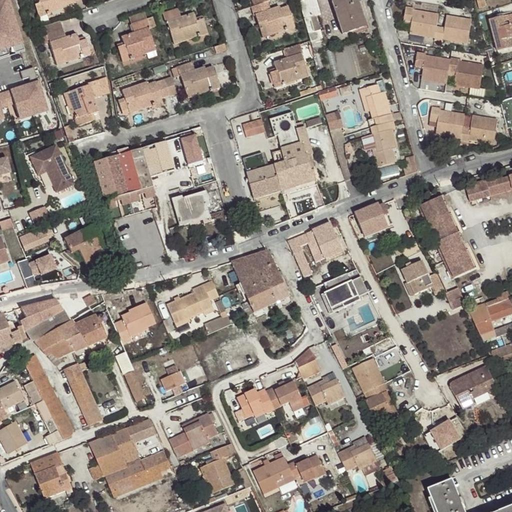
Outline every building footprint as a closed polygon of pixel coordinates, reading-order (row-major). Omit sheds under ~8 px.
[(8,0),(0,0),(0,49),(24,41),(8,0)] [(38,0),(39,4),(35,6),(39,18),(63,10),(63,8),(61,4),(73,1),(73,2),(80,0),(38,0)] [(305,0),(299,2),(304,20),(320,16),(315,0),(305,0)] [(351,4),(349,0),(336,0),(331,2),(342,34),(357,30),(359,32),(368,29),(365,21),(360,23),(357,13),(362,11),(359,2),(354,3),(351,4)] [(486,7),(483,0),(476,0),(479,9),(486,7)] [(283,21),(291,18),(288,7),(280,9),(279,7),(270,10),(268,3),(253,7),(251,8),(254,16),(255,16),(261,34),(271,32),(272,35),(286,31),(283,21)] [(437,27),(439,15),(414,11),(414,10),(406,8),(403,22),(412,24),(410,35),(435,40),(437,27)] [(177,9),(162,14),(165,24),(167,23),(173,42),(182,39),(183,42),(201,36),(197,22),(194,14),(181,18),(177,9)] [(360,23),(365,21),(362,11),(357,13),(360,23)] [(122,62),(145,55),(144,51),(155,48),(148,29),(154,27),(152,19),(147,20),(144,13),(128,18),(134,34),(120,38),(124,46),(118,49),(122,62)] [(511,15),(489,22),(498,53),(511,49),(511,15)] [(435,40),(434,42),(443,43),(443,41),(468,45),(472,22),(446,17),(444,29),(437,27),(435,40)] [(294,29),(291,18),(283,21),(286,31),(294,29)] [(203,20),(197,22),(201,36),(208,34),(203,20)] [(47,34),(62,29),(60,23),(44,28),(47,34)] [(66,38),(62,29),(47,34),(47,35),(42,37),(45,45),(49,44),(57,66),(83,58),(83,60),(91,58),(85,41),(79,43),(78,39),(76,34),(66,38)] [(322,39),(320,31),(308,35),(310,42),(322,39)] [(226,51),(224,45),(214,48),(215,55),(226,51)] [(298,77),(307,74),(301,55),(302,54),(300,46),(284,51),(287,60),(273,64),(276,72),(270,74),(275,88),(299,80),(298,77)] [(421,81),(446,85),(447,78),(448,73),(450,61),(426,57),(426,55),(418,54),(415,68),(423,70),(421,81)] [(462,61),(451,59),(450,61),(448,73),(456,75),(456,79),(454,87),(470,89),(469,96),(484,98),(485,90),(480,89),(484,66),(462,62),(462,61)] [(180,77),(187,96),(195,93),(197,96),(220,89),(213,68),(205,70),(204,68),(196,71),(193,63),(171,70),(174,79),(180,77)] [(22,72),(25,79),(36,75),(33,68),(22,72)] [(106,78),(97,81),(103,97),(109,95),(106,78)] [(171,79),(164,81),(170,98),(176,96),(171,79)] [(323,82),(325,91),(333,88),(330,80),(323,82)] [(97,81),(87,85),(88,87),(66,94),(74,118),(77,127),(92,122),(90,115),(94,114),(99,112),(94,100),(103,97),(97,81)] [(146,83),(121,92),(123,98),(117,100),(121,113),(128,111),(128,112),(137,109),(138,112),(151,108),(163,105),(162,101),(170,98),(164,81),(147,85),(146,83)] [(39,83),(25,87),(33,115),(47,111),(39,83)] [(360,91),(364,105),(368,104),(370,113),(372,120),(368,122),(370,129),(394,122),(386,93),(381,94),(379,86),(360,91)] [(25,87),(11,92),(20,119),(33,115),(25,87)] [(322,99),(338,95),(336,89),(321,94),(322,99)] [(66,94),(61,96),(68,119),(74,118),(66,94)] [(462,128),(464,116),(441,111),(441,110),(432,108),(430,122),(437,125),(436,135),(461,139),(462,128)] [(328,114),(330,130),(343,128),(340,112),(328,114)] [(275,137),(277,136),(288,133),(297,131),(292,114),(270,119),(275,137)] [(472,117),(464,116),(462,128),(470,129),(472,117)] [(461,139),(460,145),(469,146),(470,141),(494,145),(498,121),(472,117),(470,129),(462,128),(461,139)] [(265,133),(261,121),(243,126),(247,139),(265,133)] [(396,130),(394,122),(370,129),(371,136),(365,137),(363,138),(363,140),(366,151),(372,149),(377,168),(397,162),(393,150),(398,149),(393,131),(396,130)] [(304,129),(297,131),(288,133),(292,147),(282,150),(285,163),(298,159),(303,175),(312,172),(308,157),(311,155),(312,155),(304,129)] [(68,130),(64,131),(69,143),(69,144),(74,143),(72,136),(71,137),(68,130)] [(292,147),(288,133),(277,136),(280,144),(282,150),(292,147)] [(196,137),(181,141),(188,168),(203,163),(196,137)] [(164,142),(141,149),(150,177),(173,170),(164,142)] [(36,166),(45,162),(47,169),(56,191),(74,184),(58,144),(32,154),(36,166)] [(310,188),(317,186),(314,171),(312,172),(303,175),(298,159),(285,163),(282,150),(280,144),(271,147),(275,164),(274,165),(274,166),(278,178),(282,192),(289,190),(293,189),(294,192),(297,203),(313,198),(310,188)] [(150,177),(141,149),(90,164),(104,202),(112,199),(143,190),(153,187),(150,177)] [(246,175),(250,186),(278,178),(274,166),(267,168),(262,153),(242,159),(247,174),(246,175)] [(6,156),(0,157),(0,172),(9,171),(6,156)] [(411,175),(418,172),(414,159),(406,162),(411,175)] [(45,162),(36,166),(39,172),(47,169),(45,162)] [(214,171),(211,163),(206,164),(208,172),(214,171)] [(207,183),(217,181),(214,171),(208,172),(205,174),(207,183)] [(511,179),(510,175),(501,177),(506,193),(511,191),(511,179)] [(501,177),(485,182),(490,197),(506,193),(501,177)] [(278,178),(250,186),(254,200),(282,192),(278,178)] [(465,188),(470,203),(490,197),(485,182),(465,188)] [(155,196),(153,187),(143,190),(145,198),(155,196)] [(138,196),(144,194),(143,190),(112,199),(114,203),(120,201),(121,205),(139,200),(138,196)] [(183,197),(171,201),(179,226),(180,227),(190,224),(189,221),(210,216),(208,207),(210,206),(206,193),(183,200),(183,197)] [(441,199),(475,271),(477,270),(443,198),(441,199)] [(107,210),(115,207),(114,203),(112,199),(104,202),(107,210)] [(453,271),(458,279),(475,271),(441,199),(423,207),(428,216),(425,217),(423,218),(431,237),(434,235),(434,236),(436,234),(445,252),(442,253),(440,255),(448,273),(451,272),(453,271)] [(378,234),(389,230),(384,218),(380,206),(379,204),(355,214),(365,239),(378,234)] [(384,204),(380,206),(384,218),(389,216),(384,204)] [(284,218),(290,216),(287,207),(281,209),(284,218)] [(418,209),(423,218),(425,217),(428,216),(423,207),(418,209)] [(210,216),(189,221),(190,225),(211,219),(210,216)] [(0,225),(1,230),(14,227),(12,218),(0,220),(0,225)] [(342,252),(330,224),(288,242),(292,251),(310,244),(316,241),(318,247),(312,250),(310,251),(315,263),(342,252)] [(94,225),(83,230),(90,244),(78,250),(79,252),(86,265),(97,260),(94,253),(104,249),(94,225)] [(49,227),(20,238),(23,248),(37,242),(53,236),(49,227)] [(90,244),(83,230),(64,240),(71,254),(78,250),(90,244)] [(378,234),(365,239),(368,247),(381,242),(378,234)] [(431,237),(440,255),(442,253),(445,252),(436,234),(434,236),(434,235),(431,237)] [(0,238),(0,264),(9,261),(1,238),(0,238)] [(316,241),(310,244),(312,250),(318,247),(316,241)] [(37,242),(23,248),(25,251),(38,246),(37,242)] [(403,254),(401,248),(394,250),(393,246),(386,248),(389,256),(396,254),(397,257),(403,254)] [(250,257),(256,272),(275,265),(269,251),(250,257)] [(294,255),(304,278),(312,274),(302,252),(294,255)] [(30,264),(35,277),(42,274),(42,276),(57,270),(51,255),(30,264)] [(250,257),(231,263),(237,279),(256,272),(250,257)] [(422,262),(402,272),(407,284),(409,283),(415,296),(433,288),(435,292),(436,291),(438,295),(445,292),(437,274),(430,278),(422,262)] [(256,272),(263,288),(282,280),(275,265),(256,272)] [(448,273),(453,282),(458,279),(453,271),(451,272),(448,273)] [(245,295),(263,288),(256,272),(237,279),(240,285),(236,287),(239,293),(244,292),(245,295)] [(342,278),(325,286),(327,291),(322,293),(331,315),(364,301),(363,298),(369,295),(362,279),(346,286),(342,278)] [(282,280),(263,288),(271,306),(291,297),(282,280)] [(219,297),(212,282),(193,290),(195,294),(167,306),(175,325),(190,319),(203,313),(213,309),(210,301),(219,297)] [(407,284),(405,285),(411,298),(415,296),(409,283),(407,284)] [(271,306),(263,288),(245,295),(248,302),(242,305),(247,317),(253,314),(253,315),(271,306)] [(463,298),(459,290),(448,294),(446,295),(450,304),(452,303),(463,298)] [(508,293),(483,302),(491,323),(511,316),(511,302),(510,298),(508,293)] [(96,303),(91,295),(84,299),(88,307),(96,303)] [(466,305),(463,298),(452,303),(455,310),(466,305)] [(88,307),(84,299),(73,305),(79,317),(90,311),(88,307)] [(71,321),(56,300),(20,308),(14,310),(17,319),(6,323),(2,314),(0,315),(0,332),(8,330),(10,334),(18,332),(22,341),(27,339),(25,334),(27,334),(32,341),(56,366),(64,363),(62,358),(73,354),(56,330),(71,321)] [(491,323),(483,302),(467,308),(481,336),(494,332),(491,323)] [(113,324),(123,346),(132,343),(130,338),(142,333),(141,331),(149,328),(155,325),(146,304),(131,310),(132,312),(128,313),(120,317),(121,321),(113,324)] [(124,376),(133,372),(105,306),(96,311),(124,376)] [(228,320),(225,312),(220,314),(224,322),(228,320)] [(95,317),(85,321),(96,343),(105,339),(95,317)] [(190,319),(175,325),(176,328),(191,323),(190,319)] [(56,330),(73,354),(87,347),(74,325),(71,321),(56,330)] [(85,321),(74,325),(87,347),(96,343),(85,321)] [(511,324),(494,332),(497,338),(511,332),(511,324)] [(206,331),(208,335),(218,331),(216,327),(206,331)] [(130,338),(132,343),(132,344),(151,336),(149,328),(141,331),(142,333),(130,338)] [(373,328),(339,343),(346,359),(380,345),(373,328)] [(8,330),(0,332),(0,348),(10,345),(12,349),(15,347),(23,343),(22,341),(18,332),(10,334),(8,330)] [(511,344),(489,353),(496,367),(511,360),(511,344)] [(0,348),(0,354),(12,349),(10,345),(0,348)] [(45,407),(62,440),(72,436),(71,434),(74,432),(35,357),(23,363),(32,380),(37,391),(43,401),(45,407)] [(381,357),(373,361),(378,370),(386,366),(381,357)] [(352,370),(364,395),(385,385),(378,370),(373,361),(373,360),(352,370)] [(315,361),(298,370),(303,381),(321,373),(315,361)] [(88,427),(103,420),(78,365),(63,371),(88,427)] [(451,389),(463,410),(475,405),(473,401),(469,392),(473,390),(475,393),(487,387),(490,395),(499,391),(487,367),(471,375),(469,380),(465,382),(463,379),(453,384),(452,384),(451,384),(451,385),(450,385),(450,386),(450,387),(450,388),(450,389),(451,389)] [(145,399),(133,372),(124,376),(136,403),(145,399)] [(166,392),(185,384),(180,372),(161,381),(166,392)] [(323,382),(307,389),(315,407),(326,402),(329,406),(345,398),(334,374),(322,379),(323,382)] [(274,389),(269,391),(277,410),(289,405),(293,414),(306,408),(293,379),(284,383),(286,387),(281,389),(275,392),(274,389)] [(28,395),(37,391),(32,380),(22,385),(28,395)] [(0,389),(0,405),(3,412),(25,401),(15,382),(0,389)] [(385,385),(364,395),(367,400),(365,401),(377,425),(385,422),(394,417),(384,394),(387,392),(388,391),(385,385)] [(277,410),(269,391),(266,392),(265,390),(257,393),(256,390),(237,399),(242,410),(246,419),(254,415),(254,416),(264,412),(265,415),(266,416),(277,410)] [(469,392),(473,401),(478,398),(475,393),(473,390),(469,392)] [(35,406),(43,401),(37,391),(28,395),(33,406),(35,406)] [(398,415),(387,392),(384,394),(394,417),(398,415)] [(45,407),(43,401),(35,406),(37,410),(45,407)] [(52,445),(62,440),(45,407),(37,410),(50,435),(48,437),(52,445)] [(246,419),(242,410),(235,413),(240,422),(246,419)] [(183,430),(185,433),(193,452),(210,444),(208,440),(219,436),(208,414),(198,419),(200,422),(183,430)] [(27,444),(11,417),(6,418),(10,425),(0,430),(0,442),(8,455),(15,451),(20,448),(27,444)] [(200,422),(198,419),(182,427),(183,430),(200,422)] [(114,499),(174,475),(164,452),(146,459),(137,442),(156,434),(150,420),(98,440),(91,447),(100,466),(105,478),(109,476),(112,485),(109,488),(114,499)] [(385,422),(377,425),(380,433),(388,429),(385,422)] [(176,437),(185,456),(193,452),(185,433),(176,437)] [(176,437),(169,440),(178,459),(185,456),(176,437)] [(451,444),(432,452),(436,462),(455,454),(451,444)] [(236,455),(232,445),(210,453),(213,460),(214,463),(207,466),(202,468),(213,494),(234,486),(224,460),(236,455)] [(338,454),(346,473),(357,468),(359,472),(377,463),(369,445),(361,448),(357,450),(355,447),(338,454)] [(72,490),(58,454),(30,465),(45,500),(72,490)] [(294,463),(288,466),(294,479),(301,476),(304,484),(325,475),(317,456),(307,461),(296,466),(294,463)] [(288,466),(284,458),(270,465),(262,469),(253,473),(264,496),(295,481),(294,479),(288,466)] [(294,463),(296,466),(307,461),(305,458),(294,463)] [(262,469),(270,465),(268,460),(259,465),(262,469)] [(105,478),(100,466),(90,470),(95,482),(105,478)] [(416,474),(414,467),(403,471),(406,477),(416,474)] [(210,495),(213,494),(202,468),(200,469),(204,479),(203,480),(210,495)] [(399,482),(391,468),(382,472),(384,479),(380,481),(384,489),(399,482)] [(244,482),(247,489),(252,487),(248,480),(244,482)] [(464,511),(452,481),(428,491),(436,511),(464,511)]
